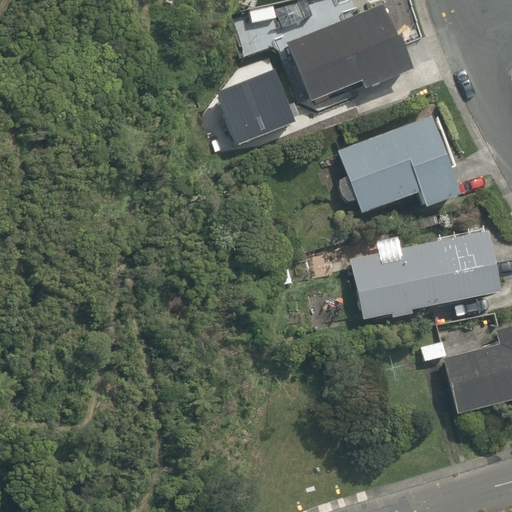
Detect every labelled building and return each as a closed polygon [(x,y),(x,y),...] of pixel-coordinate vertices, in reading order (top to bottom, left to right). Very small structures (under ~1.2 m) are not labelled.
[(352,93),(411,72),(390,13),(291,48),(322,134),(362,120),(352,93)] [(433,217),(470,203),(439,123),(343,160),(366,222),(426,199),(433,217)] [(511,298),(498,233),(355,263),(368,328),(511,298)] [(511,410),(511,333),(499,336),(504,356),(449,368),(461,421),(511,410)] [(451,359),(445,341),(419,349),(424,366),(451,359)]
